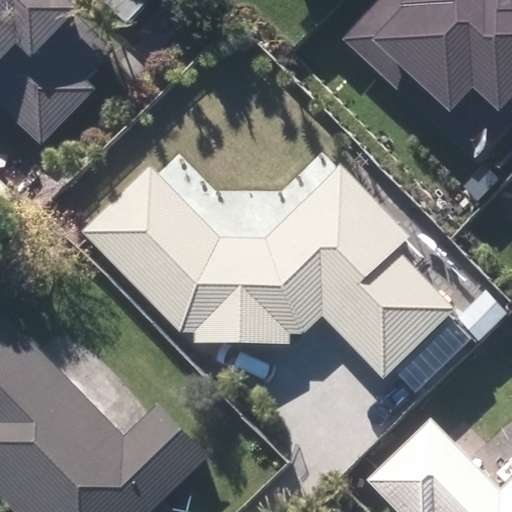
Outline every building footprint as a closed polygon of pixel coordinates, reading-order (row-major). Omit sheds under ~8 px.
[(0,0),(0,90),(51,141),(103,90),(94,81),(123,52),(93,22),(100,15),(85,0),(0,0)] [(91,0),(123,28),(147,0),(91,0)] [(511,0),(381,0),(338,46),(473,171),(511,128),(511,0)] [(338,315),(397,380),(471,311),(415,251),(426,241),(358,167),(277,241),(231,241),(167,170),(98,234),(190,335),(207,335),(205,342),(301,347),(302,335),(316,335),(338,315)] [(0,219),(25,194),(0,169),(0,219)] [(492,338),(511,317),(511,300),(500,288),(471,317),(492,338)] [(164,511),(220,458),(171,407),(137,440),(14,314),(0,327),(0,481),(29,511),(164,511)] [(494,369),(511,352),(498,340),(481,357),(494,369)] [(511,511),(511,493),(511,494),(442,422),(378,481),(407,511),(511,511)]
